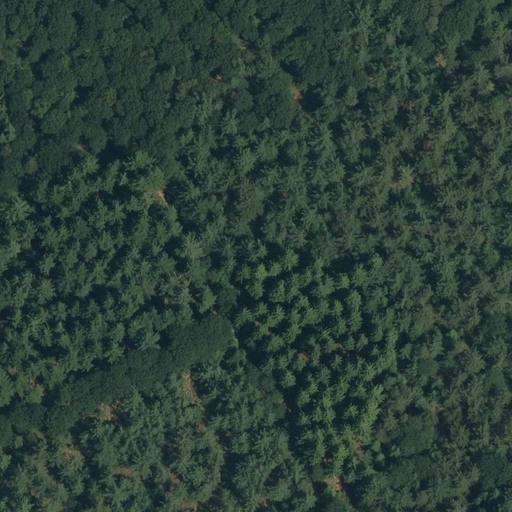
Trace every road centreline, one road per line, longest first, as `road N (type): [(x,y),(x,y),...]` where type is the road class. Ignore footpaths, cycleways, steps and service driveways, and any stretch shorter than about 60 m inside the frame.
road 1 (track): [(65,0),(269,400)]
road 2 (track): [(0,433),(226,317)]
road 3 (track): [(269,400),(325,511)]
